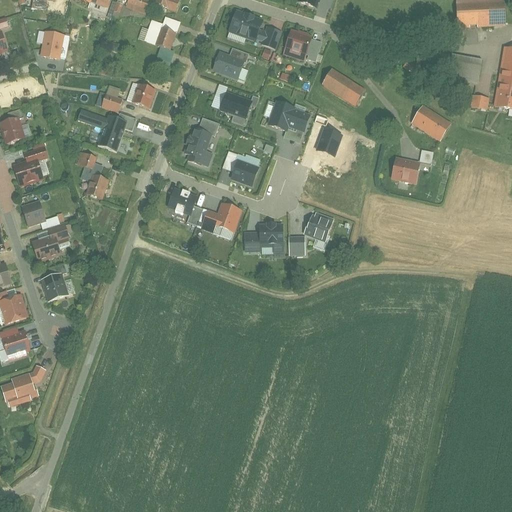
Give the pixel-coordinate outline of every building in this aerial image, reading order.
[(42,0),(42,4),(34,3),(33,13),(47,15),(48,7),(57,9),(57,0),(42,0)] [(151,0),(132,0),(130,10),(149,15),(153,0),(151,0)] [(158,0),(156,9),(178,16),(182,4),(176,2),(176,0),(158,0)] [(299,0),(296,9),(315,16),(320,0),(328,0),(329,0),(299,0)] [(455,0),(457,30),(503,29),(502,0),(455,0)] [(237,13),(230,36),(262,46),(261,51),(275,55),(282,35),(267,30),(265,36),(259,34),(263,22),(237,13)] [(146,45),(173,55),(182,27),(154,17),(146,45)] [(0,60),(3,59),(2,55),(10,52),(4,32),(11,30),(8,20),(0,22),(0,60)] [(291,30),(282,59),(303,65),(304,62),(312,65),(319,45),(312,42),(313,37),(291,30)] [(45,34),(41,59),(60,62),(65,37),(45,34)] [(511,50),(504,49),(494,111),(511,113),(511,50)] [(220,55),(212,75),(239,85),(249,58),(232,51),(229,58),(220,55)] [(452,57),(446,83),(476,90),(482,64),(452,57)] [(331,74),(320,90),(354,112),(365,95),(331,74)] [(145,112),(153,92),(134,85),(127,105),(145,112)] [(214,108),(224,110),(229,87),(220,85),(214,108)] [(255,121),(261,99),(255,97),(254,101),(229,93),(224,111),(237,115),(235,124),(246,127),(248,119),(255,121)] [(120,101),(100,94),(94,109),(114,116),(120,101)] [(472,97),(468,111),(487,115),(490,101),(472,97)] [(275,105),(268,129),(286,135),(284,142),(300,146),(309,116),(275,105)] [(422,109),(410,129),(440,147),(452,127),(422,109)] [(116,155),(127,125),(108,119),(107,122),(79,112),(75,124),(104,134),(98,149),(116,155)] [(23,119),(3,125),(9,147),(30,141),(23,119)] [(193,130),(183,157),(190,159),(188,164),(205,171),(210,158),(204,156),(211,138),(214,139),(218,128),(202,122),(198,132),(193,130)] [(266,152),(273,155),(276,149),(269,146),(266,152)] [(50,160),(47,151),(25,157),(27,165),(15,168),(21,191),(47,184),(41,163),(50,160)] [(422,163),(434,165),(436,153),(424,151),(422,163)] [(81,154),(77,168),(93,172),(97,159),(81,154)] [(233,176),(231,183),(252,191),(262,162),(246,157),(245,160),(229,155),(223,172),(233,176)] [(395,160),(391,182),(417,187),(421,166),(395,160)] [(88,197),(106,202),(112,182),(94,177),(88,197)] [(175,191),(167,212),(190,220),(197,199),(175,191)] [(22,211),(28,231),(44,225),(37,206),(22,211)] [(207,213),(199,233),(214,239),(217,230),(234,237),(243,214),(221,206),(217,217),(207,213)] [(334,222),(314,215),(306,239),(326,246),(334,222)] [(32,246),(39,268),(62,261),(58,247),(72,242),(67,226),(47,232),(49,240),(32,246)] [(242,235),(243,256),(261,255),(261,258),(284,257),(282,226),(258,227),(258,234),(242,235)] [(288,238),(289,259),(305,259),(305,238),(288,238)] [(0,290),(14,287),(8,267),(3,269),(0,259),(0,290)] [(66,278),(45,285),(52,306),(72,299),(66,278)] [(0,311),(5,329),(32,320),(25,296),(11,300),(9,294),(0,297),(0,311)] [(19,330),(0,337),(10,363),(34,354),(26,333),(21,335),(19,330)] [(31,375),(12,381),(13,385),(1,389),(6,405),(13,404),(15,409),(41,400),(37,386),(42,388),(48,373),(37,368),(32,377),(31,375)]
